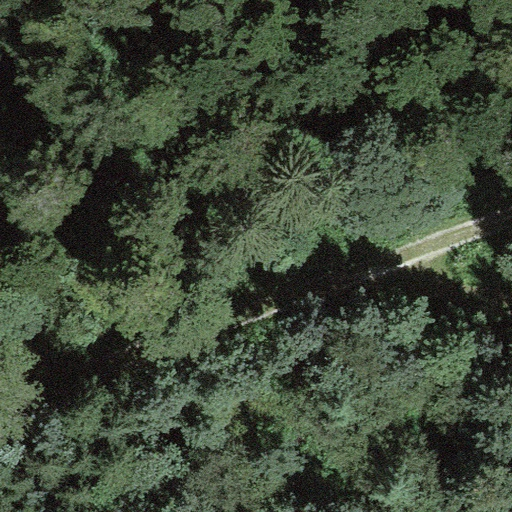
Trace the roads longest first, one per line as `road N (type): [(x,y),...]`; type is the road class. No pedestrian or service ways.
road 1 (track): [(511,220),(0,414)]
road 2 (track): [(511,301),(384,263)]
